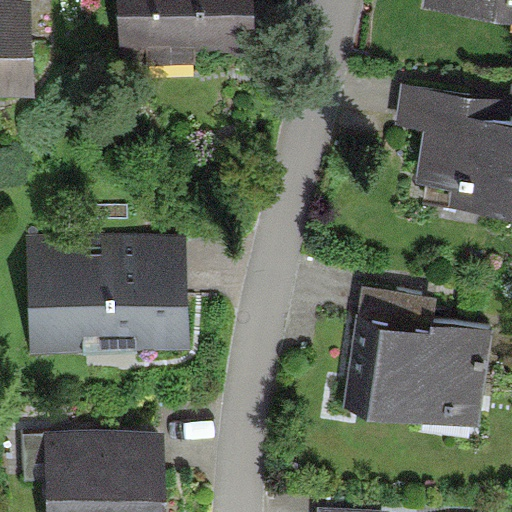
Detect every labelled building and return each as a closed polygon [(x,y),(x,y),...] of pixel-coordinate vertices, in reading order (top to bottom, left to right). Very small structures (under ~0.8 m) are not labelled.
[(33,0),(0,0),(0,86),(36,85),(34,27),(33,0)] [(117,0),(119,40),(150,39),(150,56),(195,54),(194,37),(257,35),(255,0),(117,0)] [(511,0),(427,0),(511,11),(511,0)] [(511,108),(505,108),(495,107),(498,87),(404,75),(399,118),(425,121),(418,172),(427,173),(425,189),(511,199),(511,108)] [(185,229),(27,235),(32,349),(190,343),(187,270),(185,229)] [(416,313),(382,308),(367,401),(478,419),(495,317),(433,307),(432,316),(416,313)] [(83,422),(44,424),(48,511),(168,511),(164,418),(83,422)] [(389,511),(390,504),(319,500),(318,511),(389,511)]
